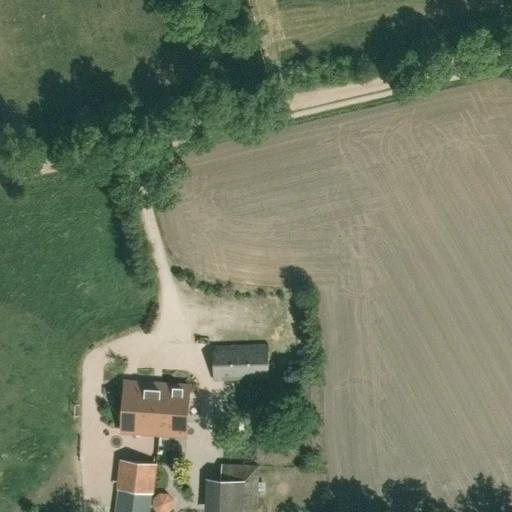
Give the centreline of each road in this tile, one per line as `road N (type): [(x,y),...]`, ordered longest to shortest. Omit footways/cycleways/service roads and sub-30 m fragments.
road 1 (track): [(511,52),(132,141)]
road 2 (unclassified): [(0,175),(132,141)]
